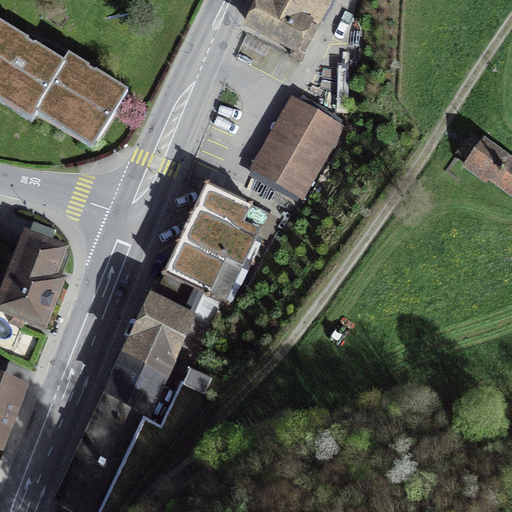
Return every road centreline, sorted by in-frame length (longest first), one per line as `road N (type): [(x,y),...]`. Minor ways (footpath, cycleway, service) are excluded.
road 1 (track): [(225,409),(284,350),(511,24)]
road 2 (secondary): [(18,511),(133,220)]
road 3 (secondary): [(133,220),(227,0)]
road 4 (track): [(511,450),(338,419)]
road 5 (track): [(338,419),(419,403),(511,407)]
road 6 (residential): [(0,187),(133,220)]
road 7 (track): [(137,511),(225,409)]
